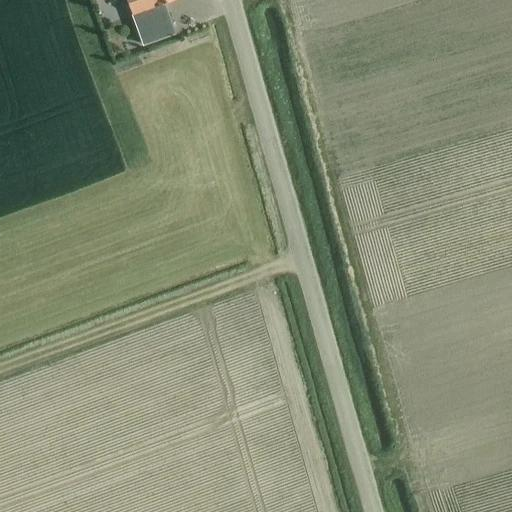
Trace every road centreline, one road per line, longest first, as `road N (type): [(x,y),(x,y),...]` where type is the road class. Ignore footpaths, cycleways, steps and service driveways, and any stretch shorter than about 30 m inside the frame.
road 1 (unclassified): [(375,511),(230,0)]
road 2 (track): [(0,366),(300,256)]
